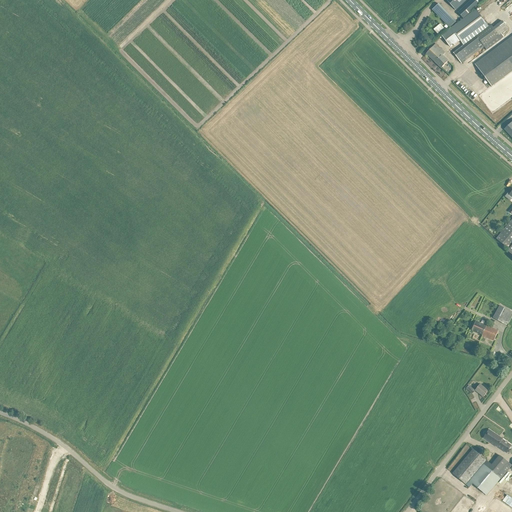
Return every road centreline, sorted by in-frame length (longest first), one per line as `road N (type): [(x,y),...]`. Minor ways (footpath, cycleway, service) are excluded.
road 1 (tertiary): [(75,407),(109,355),(213,243),(341,159)]
road 2 (unclassified): [(408,509),(511,372)]
road 3 (unclassified): [(176,511),(109,486),(64,446)]
